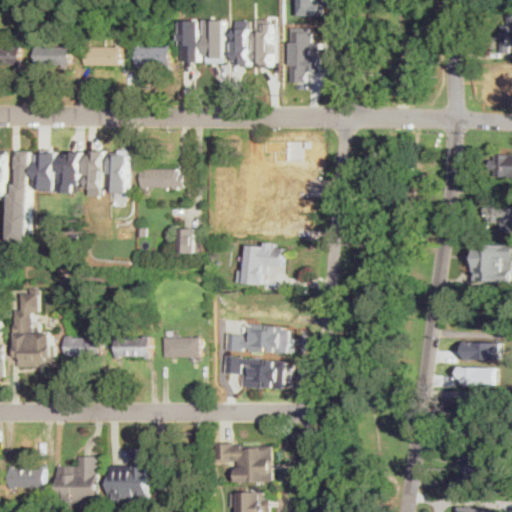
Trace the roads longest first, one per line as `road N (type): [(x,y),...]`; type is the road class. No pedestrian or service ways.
road 1 (residential): [(409,511),(456,137),(451,0)]
road 2 (tertiary): [(511,122),(0,113)]
road 3 (residential): [(321,409),(355,0)]
road 4 (residential): [(321,409),(0,410)]
